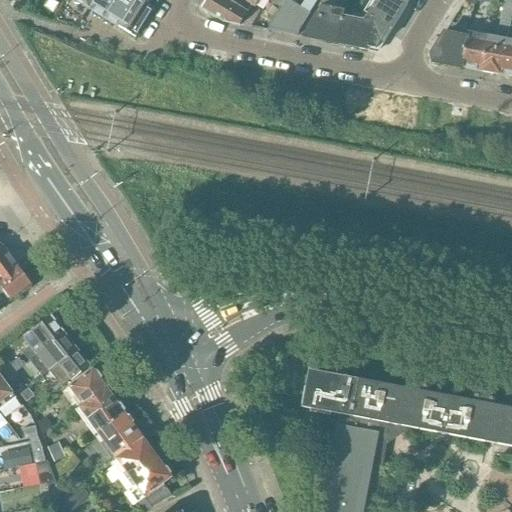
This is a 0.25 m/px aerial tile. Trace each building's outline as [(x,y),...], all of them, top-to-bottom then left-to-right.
[(72,0),(89,10),(95,0),(72,0)] [(95,0),(89,10),(104,19),(116,0),(95,0)] [(116,0),(104,19),(120,29),(137,0),(116,0)] [(134,38),(153,9),(148,6),(152,0),(137,0),(120,29),(134,38)] [(206,0),(201,9),(209,14),(223,22),(239,26),(252,6),(242,0),(206,0)] [(283,34),(300,7),(288,0),(287,0),(267,31),(283,34)] [(309,13),(317,0),(305,0),(300,7),(309,13)] [(402,0),(377,0),(368,16),(375,21),(372,25),(378,28),(377,30),(377,36),(385,41),(408,4),(402,0)] [(511,0),(503,0),(498,28),(509,30),(511,13),(511,11),(511,0)] [(305,38),(339,45),(344,17),(345,10),(322,6),(321,14),(317,13),(307,29),(305,38)] [(300,7),(283,34),(297,37),(298,33),(310,14),(309,13),(300,7)] [(344,17),(339,45),(378,52),(385,41),(377,36),(377,30),(378,28),(372,25),(375,21),(368,16),(366,19),(344,17)] [(468,38),(463,68),(481,72),(488,36),(469,33),(468,38)] [(446,34),(432,54),(433,63),(463,68),(468,38),(447,34),(446,34)] [(488,36),(481,72),(482,72),(500,75),(507,40),(488,36)] [(511,40),(507,40),(500,75),(511,77),(511,40)] [(0,246),(0,280),(18,267),(4,249),(0,246)] [(18,267),(0,280),(0,293),(1,294),(4,292),(11,300),(22,292),(24,293),(31,288),(32,282),(27,275),(24,275),(18,267)] [(28,362),(64,333),(51,317),(25,339),(31,346),(22,353),(28,362)] [(77,349),(64,333),(28,362),(29,362),(42,377),(49,371),(77,349)] [(77,349),(49,371),(59,383),(52,389),(55,392),(62,387),(90,365),(77,349)] [(0,370),(9,382),(16,376),(14,373),(23,366),(18,359),(10,365),(9,364),(0,370)] [(309,368),(301,407),(310,408),(310,411),(329,416),(330,413),(339,414),(338,417),(336,425),(319,511),(376,511),(374,508),(375,504),(386,445),(406,432),(411,429),(436,434),(440,435),(451,437),(458,438),(486,443),(490,444),(511,448),(511,409),(503,407),(499,407),(494,406),(496,395),(475,391),(473,402),(428,393),(430,383),(409,379),(407,389),(359,380),(353,378),(347,377),(347,376),(309,368)] [(79,408),(106,388),(100,380),(101,378),(97,372),(95,372),(93,369),(66,390),(79,408)] [(0,374),(0,410),(17,398),(0,374)] [(17,392),(26,403),(34,397),(24,386),(17,392)] [(79,408),(99,434),(125,414),(124,412),(125,410),(121,404),(118,404),(106,388),(79,408)] [(99,434),(118,460),(144,440),(132,424),(133,421),(130,416),(127,417),(125,414),(99,434)] [(46,417),(38,423),(42,434),(53,427),(46,417)] [(24,440),(29,439),(30,442),(40,440),(35,428),(22,429),(24,440)] [(30,442),(34,463),(47,460),(40,440),(30,442)] [(144,440),(118,460),(115,462),(133,487),(128,491),(138,503),(172,478),(170,476),(171,473),(167,468),(165,468),(144,440)] [(58,442),(47,447),(55,463),(65,457),(58,442)] [(28,448),(7,452),(11,467),(31,463),(28,448)] [(48,462),(47,460),(34,463),(39,485),(52,483),(48,462)] [(62,461),(55,466),(60,479),(69,471),(62,461)] [(56,483),(47,486),(52,501),(61,498),(56,483)] [(164,485),(146,500),(152,508),(172,498),(164,485)] [(82,486),(67,497),(72,511),(90,498),(82,486)] [(66,511),(63,503),(51,505),(52,511),(66,511)]
